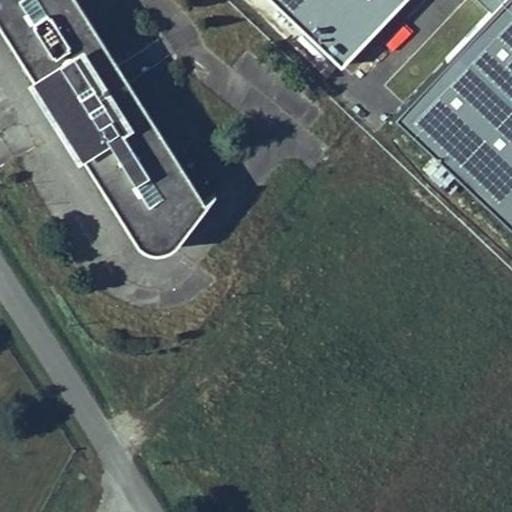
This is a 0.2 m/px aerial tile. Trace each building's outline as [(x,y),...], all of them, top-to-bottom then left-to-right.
[(96,0),(0,0),(0,1),(133,206),(153,233),(160,236),(170,237),(181,236),(190,231),(198,223),(207,207),(212,191),(204,175),(96,0)] [(280,0),(344,59),(399,0),(280,0)] [(511,0),(489,0),(382,113),(511,235),(511,0)] [(292,198),(285,207),(305,222),(312,213),(292,198)] [(440,256),(459,278),(471,268),(451,246),(440,256)] [(468,290),(494,308),(503,294),(477,277),(468,290)] [(400,355),(422,377),(474,324),(451,302),(400,355)] [(0,511),(8,511),(18,495),(0,484),(0,511)]
